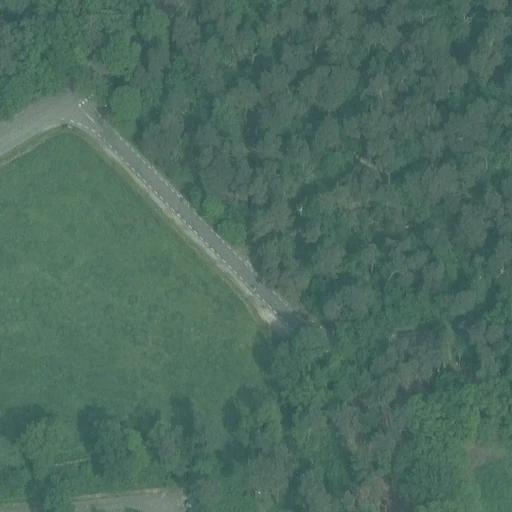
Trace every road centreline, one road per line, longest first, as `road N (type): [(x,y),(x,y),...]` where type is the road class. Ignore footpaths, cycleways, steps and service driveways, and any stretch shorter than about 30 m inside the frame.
road 1 (tertiary): [(511,324),(326,341),(301,336),(69,97)]
road 2 (tertiary): [(69,97),(117,58),(162,0)]
